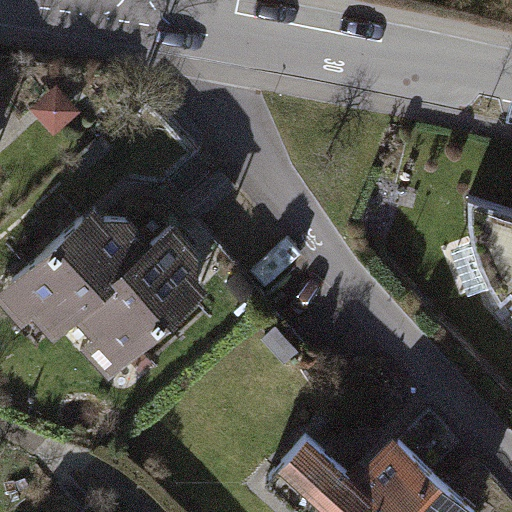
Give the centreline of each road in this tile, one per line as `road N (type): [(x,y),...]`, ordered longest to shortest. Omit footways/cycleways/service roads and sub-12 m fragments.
road 1 (residential): [(222,40),(217,83),(226,115),(265,180),(511,471)]
road 2 (residential): [(222,40),(511,90)]
road 3 (residential): [(0,2),(137,22)]
